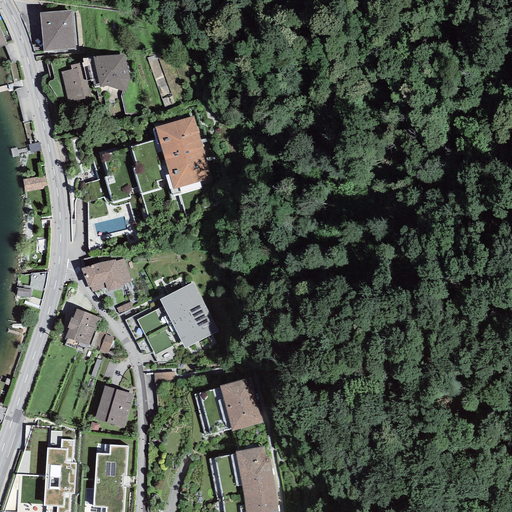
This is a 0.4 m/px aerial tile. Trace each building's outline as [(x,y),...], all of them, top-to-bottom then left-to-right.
[(71,10),(40,13),(43,51),(74,48),(71,10)] [(124,54),(93,57),(93,59),(88,60),(94,87),(100,85),(100,87),(106,86),(125,93),(130,79),(124,54)] [(82,63),(70,65),(71,69),(60,72),(68,104),(90,99),(82,63)] [(194,116),(155,127),(173,189),(212,178),(194,116)] [(41,150),(39,142),(28,145),(31,153),(41,150)] [(45,176),(22,180),(24,192),(47,188),(45,176)] [(92,265),(81,268),(88,288),(91,287),(92,292),(106,287),(107,292),(123,286),(123,285),(131,281),(124,258),(116,262),(115,259),(92,265)] [(193,283),(159,300),(163,307),(137,320),(155,356),(181,342),(184,349),(218,332),(193,283)] [(31,290),(17,288),(16,296),(29,298),(31,290)] [(101,319),(76,309),(72,318),(70,318),(67,327),(69,328),(65,338),(88,346),(94,331),(96,332),(101,319)] [(156,380),(175,379),(175,370),(155,371),(156,380)] [(255,377),(220,386),(232,431),(267,421),(255,377)] [(134,395),(104,386),(94,419),(124,428),(134,395)] [(51,443),(60,444),(61,429),(52,428),(51,443)] [(73,440),(61,439),(60,449),(47,448),(43,506),(57,507),(56,511),(68,511),(70,494),(74,494),(76,463),(72,463),(73,440)] [(123,511),(128,446),(109,445),(109,454),(96,453),(93,507),(105,507),(104,511),(123,511)] [(267,445),(236,452),(244,494),(245,511),(278,511),(275,488),(267,445)]
